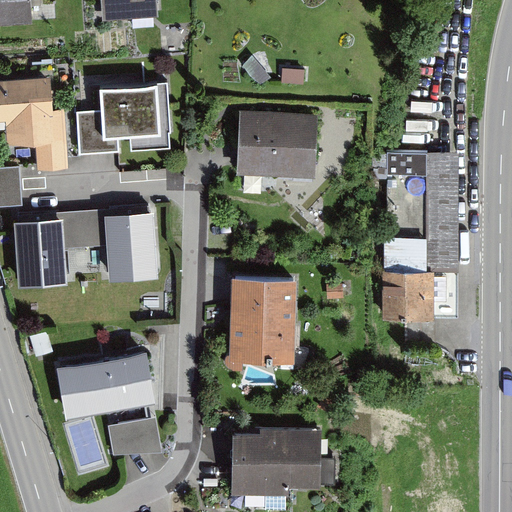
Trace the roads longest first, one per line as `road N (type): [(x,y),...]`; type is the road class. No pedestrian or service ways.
road 1 (primary): [(511,89),(501,511)]
road 2 (residential): [(90,511),(177,474),(191,445),(194,176)]
road 3 (tertiary): [(0,360),(44,511)]
